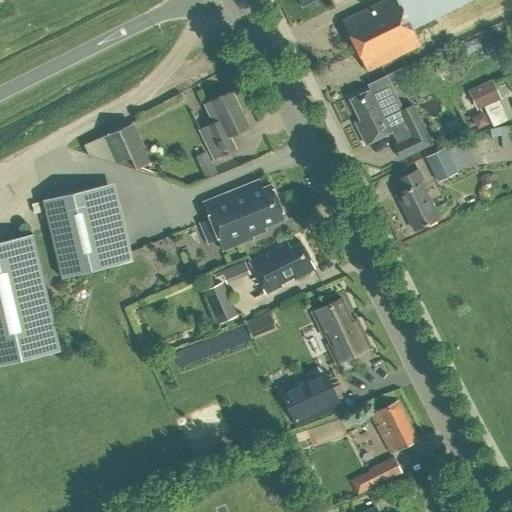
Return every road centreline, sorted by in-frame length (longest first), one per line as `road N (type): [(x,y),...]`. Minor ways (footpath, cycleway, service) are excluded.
road 1 (tertiary): [(494,511),(232,0)]
road 2 (track): [(0,172),(40,157),(64,133),(144,90),(233,2)]
road 3 (primary): [(0,93),(193,0)]
